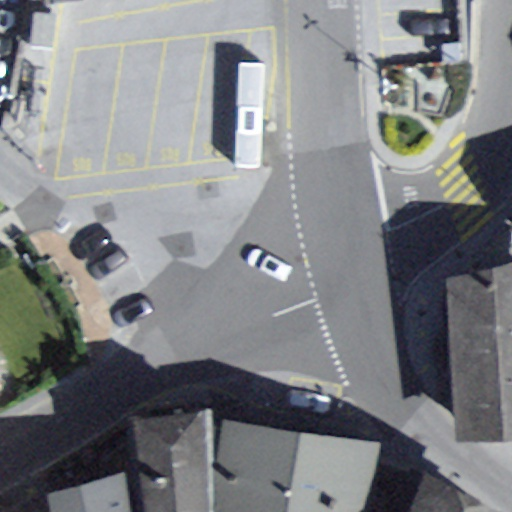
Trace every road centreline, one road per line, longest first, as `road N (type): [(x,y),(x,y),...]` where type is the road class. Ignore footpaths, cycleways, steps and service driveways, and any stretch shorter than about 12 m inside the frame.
road 1 (tertiary): [(349,256),(0,455)]
road 2 (tertiary): [(349,256),(465,184),(491,149),(506,0)]
road 3 (secondary): [(349,256),(393,394),(511,496)]
road 4 (secondary): [(320,0),(328,131),(349,256)]
